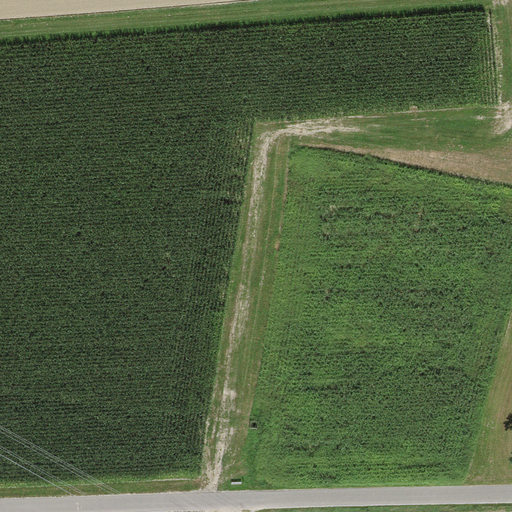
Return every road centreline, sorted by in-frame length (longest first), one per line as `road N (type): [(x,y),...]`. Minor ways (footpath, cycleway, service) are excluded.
road 1 (track): [(214,502),(254,180),(269,149),(301,130),(472,135),(507,117),(511,95)]
road 2 (unclassified): [(0,509),(511,495)]
